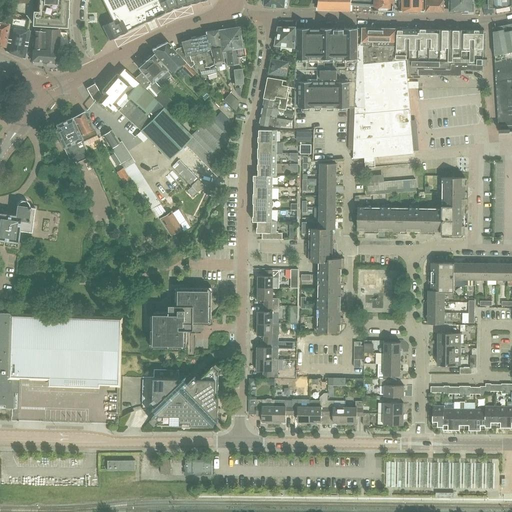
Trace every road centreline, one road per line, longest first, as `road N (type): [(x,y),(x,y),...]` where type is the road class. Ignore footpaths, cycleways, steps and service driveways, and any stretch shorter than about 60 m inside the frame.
road 1 (tertiary): [(241,442),(0,440)]
road 2 (residential): [(271,15),(248,149),(242,249)]
road 3 (residential): [(271,15),(485,20)]
road 4 (residential): [(241,442),(242,249)]
road 5 (tertiary): [(241,442),(418,443)]
road 6 (tertiary): [(86,71),(165,32),(223,17)]
road 7 (residential): [(348,250),(342,150),(331,150),(330,115)]
road 8 (residential): [(493,147),(485,20)]
road 9 (residential): [(356,161),(479,147)]
